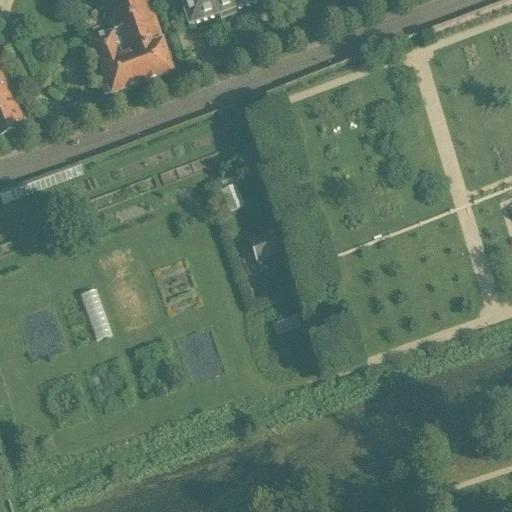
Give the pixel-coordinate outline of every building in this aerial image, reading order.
[(111,98),(172,76),(147,0),(114,0),(102,5),(111,33),(88,41),(111,98)] [(178,0),(188,28),(218,17),(220,22),(234,17),(233,12),(264,2),(263,0),(178,0)] [(0,140),(32,127),(0,50),(0,140)] [(236,185),(221,192),(231,213),(245,207),(236,185)] [(256,267),(291,254),(281,229),(247,242),(256,267)] [(95,341),(112,336),(97,289),(80,294),(95,341)]
